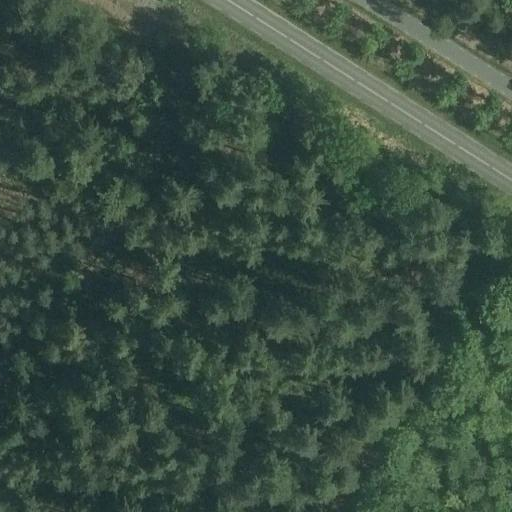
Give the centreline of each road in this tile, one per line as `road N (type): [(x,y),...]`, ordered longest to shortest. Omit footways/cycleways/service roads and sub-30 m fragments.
road 1 (primary): [(511,181),(226,0)]
road 2 (unclassified): [(511,90),(368,0)]
